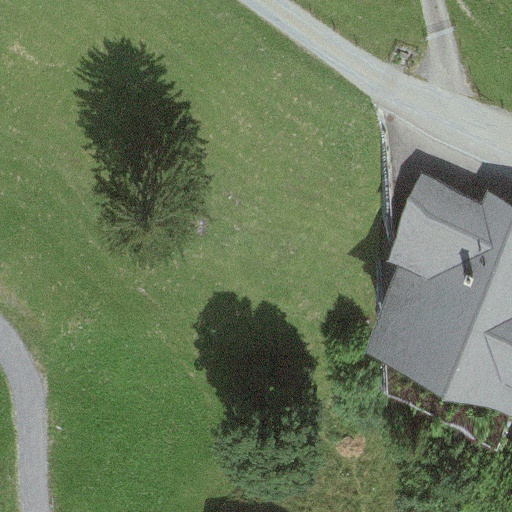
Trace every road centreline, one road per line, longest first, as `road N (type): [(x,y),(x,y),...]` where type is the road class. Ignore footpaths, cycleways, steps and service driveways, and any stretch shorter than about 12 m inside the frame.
road 1 (unclassified): [(275,0),(511,142)]
road 2 (residential): [(45,511),(16,331),(0,318)]
